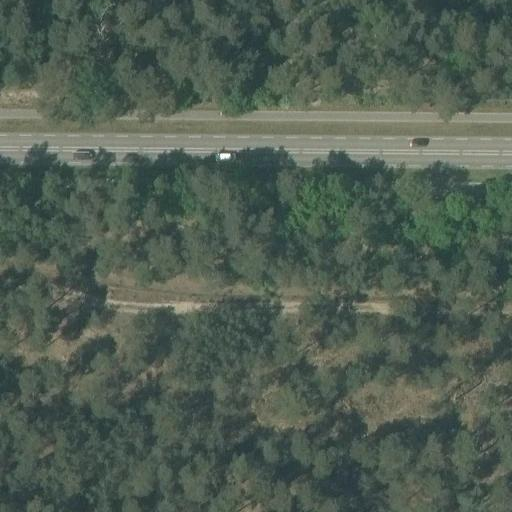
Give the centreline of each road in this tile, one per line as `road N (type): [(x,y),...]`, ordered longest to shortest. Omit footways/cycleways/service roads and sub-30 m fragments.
road 1 (track): [(511,311),(85,304),(0,281)]
road 2 (primary): [(0,149),(511,154)]
